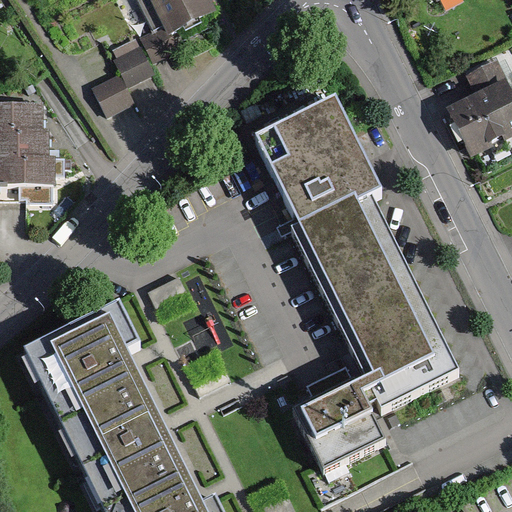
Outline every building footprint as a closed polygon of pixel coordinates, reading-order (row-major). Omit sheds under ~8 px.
[(220,16),(212,0),(159,0),(177,37),(220,16)] [(182,55),(169,31),(150,42),(163,66),(182,55)] [(154,72),(142,50),(118,63),(130,85),(154,72)] [(511,97),(501,73),(470,87),(479,109),(455,119),(474,163),(511,146),(511,97)] [(133,108),(120,83),(93,97),(106,122),(133,108)] [(335,96),(253,137),(370,371),(295,409),(325,468),(384,439),(371,412),(457,369),(369,193),(381,187),(335,96)] [(0,136),(43,136),(43,109),(0,109),(0,136)] [(0,163),(49,163),(49,136),(43,136),(0,136),(0,163)] [(49,163),(0,163),(0,190),(55,190),(55,163),(49,163)] [(70,442),(165,394),(150,362),(127,316),(31,364),(70,442)] [(105,511),(123,511),(204,472),(178,419),(165,394),(70,442),(105,511)] [(224,511),(217,496),(204,472),(123,511),(224,511)]
